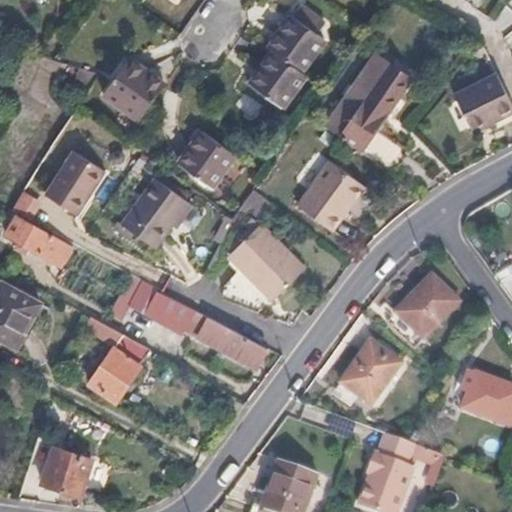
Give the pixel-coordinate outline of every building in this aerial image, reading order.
[(290,17),(267,50),(271,54),(248,86),(281,110),(304,77),(299,73),(322,41),(290,17)] [(98,77),(53,62),(37,56),(33,70),(17,84),(25,87),(22,94),(29,97),(45,76),(91,91),(98,77)] [(324,131),(340,142),(391,68),(374,56),(324,131)] [(166,88),(131,61),(104,98),(140,124),(166,88)] [(391,68),(340,142),(379,168),(396,147),(374,132),(409,80),(391,68)] [(470,135),(511,114),(511,106),(496,76),(451,99),(470,135)] [(234,156),(201,133),(178,166),(210,189),(234,156)] [(396,147),(379,168),(388,175),(403,152),(396,147)] [(44,197),(75,218),(106,175),(75,153),(44,197)] [(354,178),(323,158),(292,204),(326,227),(336,211),(332,208),(354,178)] [(153,184),(125,224),(158,247),(186,206),(153,184)] [(23,191),(12,210),(32,220),(42,201),(23,191)] [(156,252),(188,207),(186,206),(158,247),(125,224),(121,230),(156,252)] [(15,218),(5,237),(41,257),(52,238),(15,218)] [(308,255),(257,219),(231,258),(283,293),(308,255)] [(459,300),(431,276),(397,311),(426,336),(459,300)] [(40,305),(3,285),(0,290),(0,340),(14,347),(29,319),(32,321),(40,305)] [(198,340),(256,371),(266,352),(209,321),(198,340)] [(117,404),(152,353),(121,336),(88,384),(117,404)] [(344,381),(373,403),(404,363),(374,341),(344,381)] [(511,426),(511,424),(511,384),(478,372),(472,369),(464,391),(470,393),(465,408),(511,426)] [(101,446),(110,429),(97,422),(95,427),(76,417),(69,429),(101,446)] [(410,468),(419,446),(405,440),(389,434),(381,455),(377,454),(368,477),(371,479),(359,510),(365,511),(397,511),(415,470),(410,468)] [(0,444),(0,477),(13,481),(23,452),(0,444)] [(54,448),(43,485),(82,497),(93,460),(54,448)] [(305,511),(320,474),(282,460),(264,508),(274,511),(305,511)]
